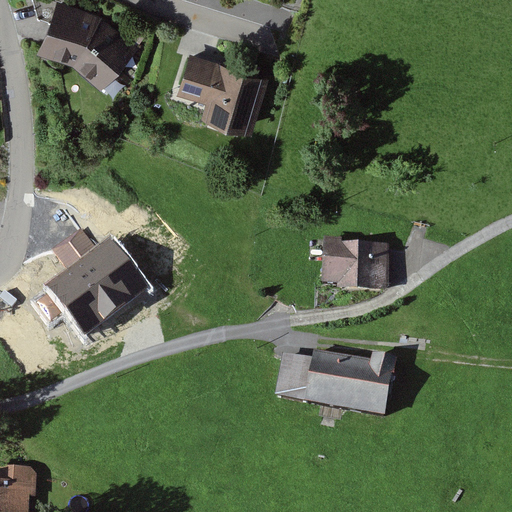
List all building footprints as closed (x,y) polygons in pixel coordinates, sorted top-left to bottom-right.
[(107,15),(63,2),(48,49),(86,64),(111,87),(145,50),(107,15)] [(276,74),(199,54),(189,93),(216,100),(211,117),(262,130),(276,74)] [(383,246),(324,247),(324,288),(383,288),(383,246)] [(107,255),(52,302),(88,343),(143,295),(107,255)] [(312,364),(283,360),(277,404),(391,421),(399,367),(313,355),(312,364)] [(1,478),(0,478),(0,511),(35,511),(35,499),(43,499),(43,467),(1,468),(1,478)]
